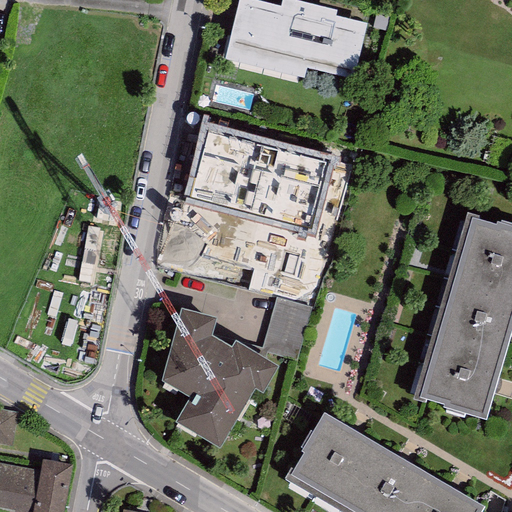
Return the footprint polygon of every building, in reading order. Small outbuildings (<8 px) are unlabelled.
[(270,0),(238,0),(226,58),(350,86),(364,21),(270,0)] [(338,144),(232,120),(217,188),(289,204),(297,167),(331,175),(338,144)] [(442,414),(485,426),(511,335),(511,232),(496,227),(495,231),(477,226),(478,222),(466,218),(411,405),(423,409),(424,405),(444,410),(442,414)] [(303,358),(308,323),(312,324),(314,307),(278,301),(270,352),(303,358)] [(273,360),(204,325),(207,313),(175,305),(158,375),(185,389),(170,418),(221,443),(252,381),(260,385),(273,360)] [(0,409),(0,443),(10,445),(15,412),(0,409)] [(318,411),(280,476),(342,511),(476,511),(480,506),(318,411)] [(63,511),(71,469),(42,464),(40,473),(32,511),(63,511)] [(32,511),(40,473),(0,465),(0,510),(8,511),(32,511)]
